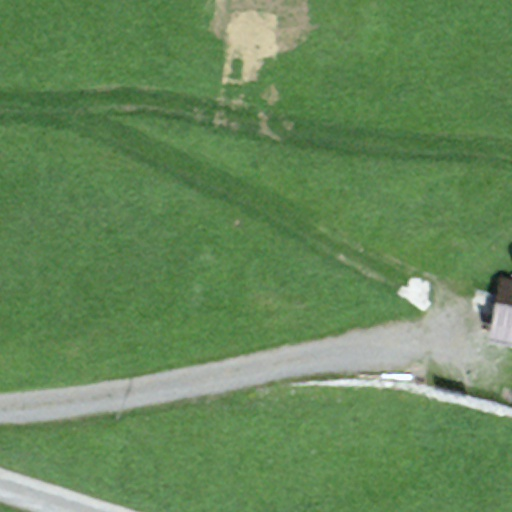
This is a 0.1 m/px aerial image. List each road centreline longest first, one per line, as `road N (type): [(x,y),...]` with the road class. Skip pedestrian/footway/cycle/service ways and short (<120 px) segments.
road 1 (track): [(0,409),(457,334),(455,300),(57,106)]
road 2 (track): [(511,149),(401,147),(160,104),(0,104)]
